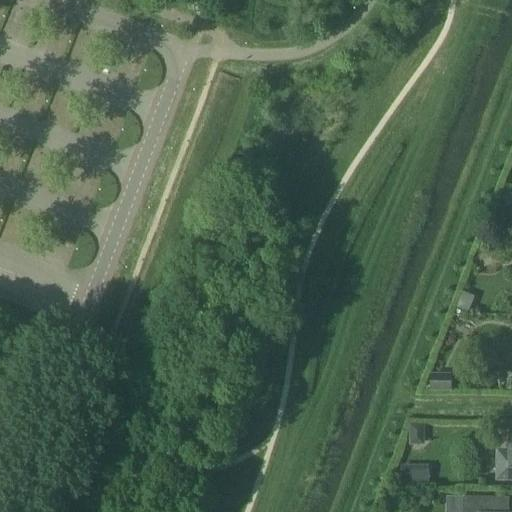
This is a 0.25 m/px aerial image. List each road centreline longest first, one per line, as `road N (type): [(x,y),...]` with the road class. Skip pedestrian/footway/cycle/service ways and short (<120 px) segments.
road 1 (unclassified): [(93,292),(183,53)]
road 2 (unclassified): [(14,511),(93,292)]
road 3 (unclassified): [(183,53),(42,0)]
